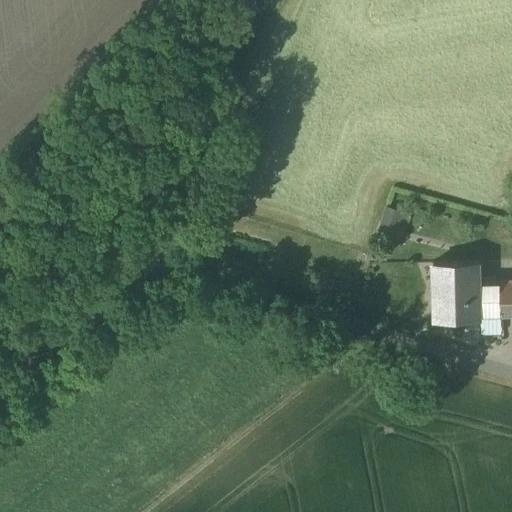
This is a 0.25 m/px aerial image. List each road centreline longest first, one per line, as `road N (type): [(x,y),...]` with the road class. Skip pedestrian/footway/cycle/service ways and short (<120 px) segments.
road 1 (unclassified): [(511,377),(139,261)]
road 2 (unclassified): [(259,0),(139,261)]
road 3 (unclassified): [(139,261),(0,374)]
road 4 (track): [(0,229),(82,240),(139,261)]
